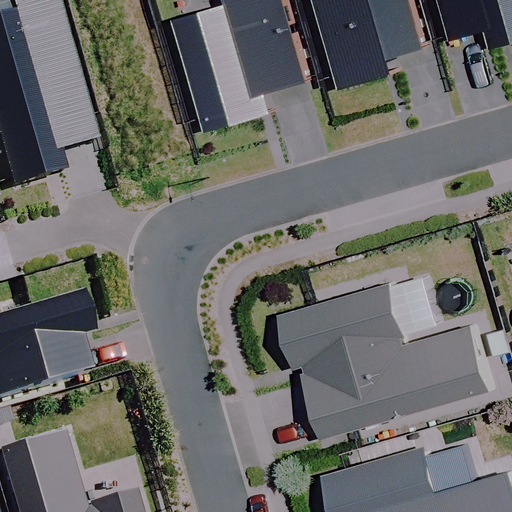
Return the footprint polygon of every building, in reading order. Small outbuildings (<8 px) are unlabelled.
[(95,139),(55,0),(10,0),(14,11),(0,14),(0,138),(12,183),(62,169),(56,149),(95,139)] [(317,73),(295,0),(233,0),(186,13),(217,123),(278,106),(272,86),(317,73)] [(431,40),(419,0),(327,0),(350,81),(405,65),(400,48),(431,40)] [(500,39),(511,35),(511,0),(449,0),(459,33),(496,23),(500,39)] [(398,278),(292,308),(308,363),(312,361),(332,432),(498,386),(481,324),(416,342),(398,278)] [(78,295),(0,316),(0,393),(84,370),(74,335),(88,331),(78,295)] [(62,431),(0,448),(0,455),(16,511),(139,511),(134,491),(83,505),(62,431)] [(434,442),(335,470),(346,511),(511,511),(511,467),(480,477),(470,443),(437,453),(434,442)]
